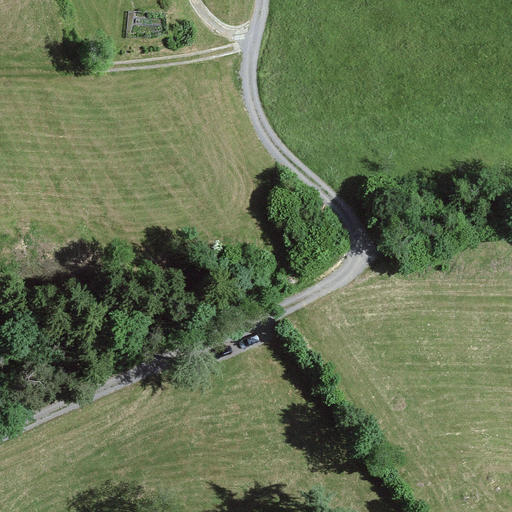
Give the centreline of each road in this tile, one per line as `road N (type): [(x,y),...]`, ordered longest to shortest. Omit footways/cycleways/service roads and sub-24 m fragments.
road 1 (track): [(247,51),(255,111),(275,150),(348,215),(353,248),(345,288),(0,433)]
road 2 (track): [(0,73),(99,77),(247,51)]
